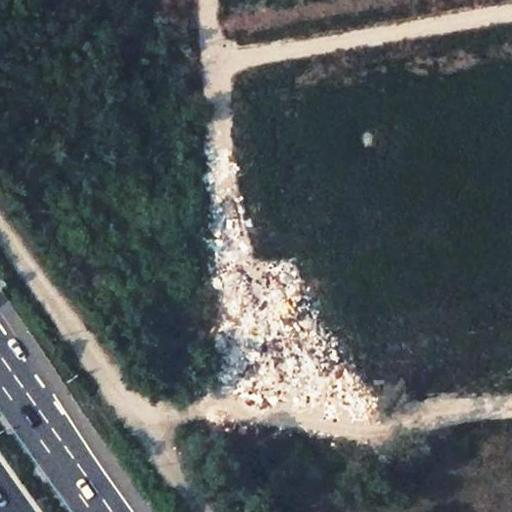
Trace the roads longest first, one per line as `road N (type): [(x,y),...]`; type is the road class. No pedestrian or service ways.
road 1 (residential): [(0,232),(197,511)]
road 2 (trunk): [(99,511),(0,370)]
